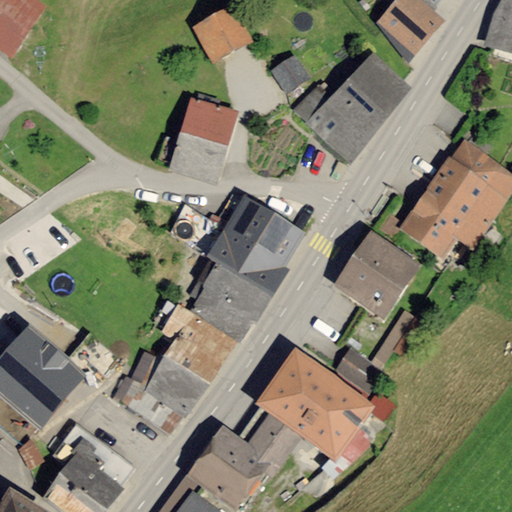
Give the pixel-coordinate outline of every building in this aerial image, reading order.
[(45,4),(39,0),(0,0),(0,43),(11,51),(45,4)] [(418,0),(398,0),(377,22),(410,54),(441,22),(418,0)] [(511,0),(505,0),(492,43),(511,49),(511,0)] [(233,7),(201,27),(223,63),(256,43),(233,7)] [(286,88),(306,76),(293,54),(272,66),(286,88)] [(318,87),(297,111),(350,157),(409,89),(371,57),(334,101),(318,87)] [(236,114),(194,102),(175,166),(216,178),(236,114)] [(511,182),(511,178),(464,145),(422,204),(405,227),(442,253),(457,232),(470,241),(511,182)] [(245,200),(212,256),(223,263),(197,307),(242,333),(268,289),(301,233),(245,200)] [(205,250),(219,222),(184,204),(170,232),(205,250)] [(416,264),(372,235),(338,284),(381,314),(416,264)] [(233,343),(180,308),(165,330),(179,339),(170,353),(209,379),(233,343)] [(393,369),(421,324),(403,313),(375,358),(393,369)] [(55,354),(29,332),(0,364),(0,387),(15,401),(41,424),(82,378),(55,354)] [(206,386),(150,352),(132,383),(126,380),(117,396),(178,432),(206,386)] [(369,404),(295,352),(261,400),(335,452),(369,404)] [(247,448),(224,431),(193,473),(236,505),(264,466),(274,473),(297,442),(267,420),(247,448)] [(104,449),(76,428),(56,455),(69,465),(44,499),(61,511),(98,511),(131,468),(104,449)] [(0,511),(42,511),(12,492),(0,510),(0,511)] [(220,511),(193,493),(179,511),(220,511)]
